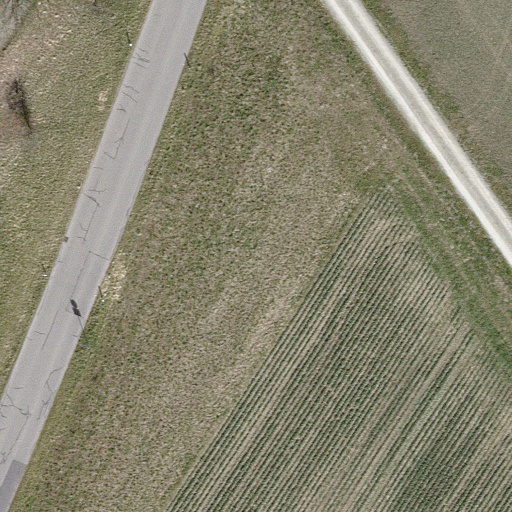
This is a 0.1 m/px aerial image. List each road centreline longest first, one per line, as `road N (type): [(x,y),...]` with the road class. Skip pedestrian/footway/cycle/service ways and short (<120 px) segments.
road 1 (tertiary): [(181,0),(45,376),(0,472)]
road 2 (track): [(511,238),(335,0)]
